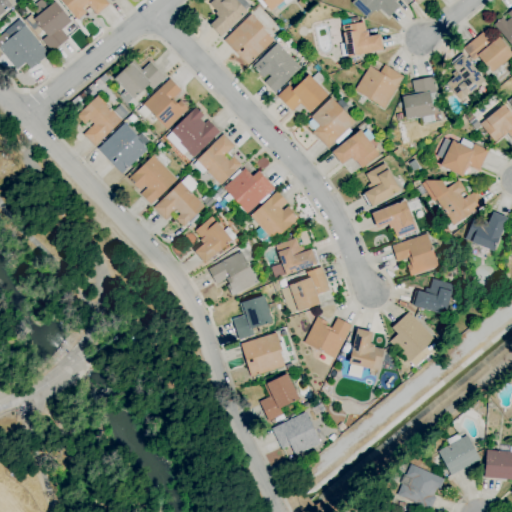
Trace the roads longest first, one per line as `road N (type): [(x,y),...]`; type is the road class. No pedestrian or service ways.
road 1 (tertiary): [(0,91),(172,273),(280,511)]
road 2 (residential): [(152,13),(300,170),(371,291)]
road 3 (residential): [(25,117),(166,0)]
